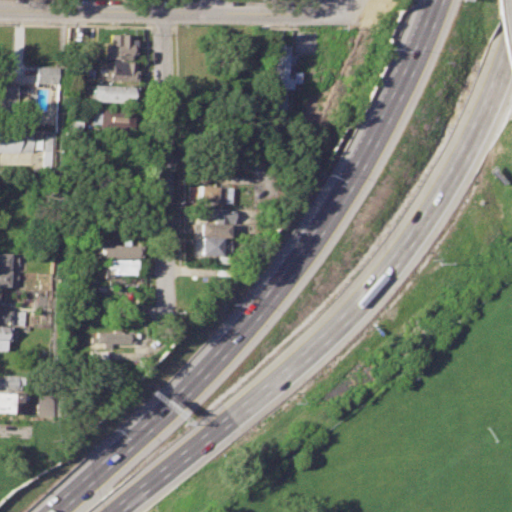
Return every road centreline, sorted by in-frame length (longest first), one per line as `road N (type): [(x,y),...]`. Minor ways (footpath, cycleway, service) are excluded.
road 1 (motorway): [(431,0),(393,104),(340,199),(292,268),(172,400)]
road 2 (residential): [(0,9),(308,12),(338,0)]
road 3 (residential): [(166,11),(163,329)]
road 4 (motorway): [(355,307),(426,223),(511,53)]
road 5 (motorway): [(229,418),(355,307)]
road 6 (motorway): [(172,400),(47,511)]
road 7 (motorway): [(112,511),(229,418)]
